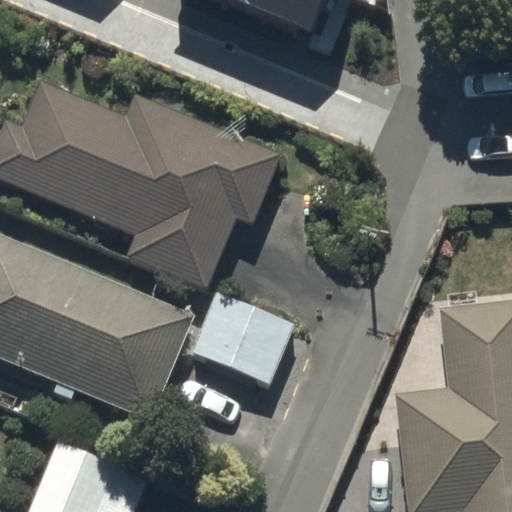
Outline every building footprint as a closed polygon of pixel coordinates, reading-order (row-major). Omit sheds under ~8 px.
[(337,0),(189,0),(315,53),(337,0)] [(0,201),(132,256),(124,277),(204,310),(233,239),(249,246),(279,175),(134,115),(124,139),(39,103),(21,146),(4,139),(0,148),(0,201)] [(193,336),(0,255),(0,380),(54,403),(51,409),(71,417),(74,410),(149,442),(193,336)] [(292,337),(216,307),(191,371),(267,400),(292,337)] [(511,511),(511,317),(440,324),(448,410),(397,415),(405,511),(511,511)] [(139,511),(147,493),(56,458),(35,511),(139,511)]
